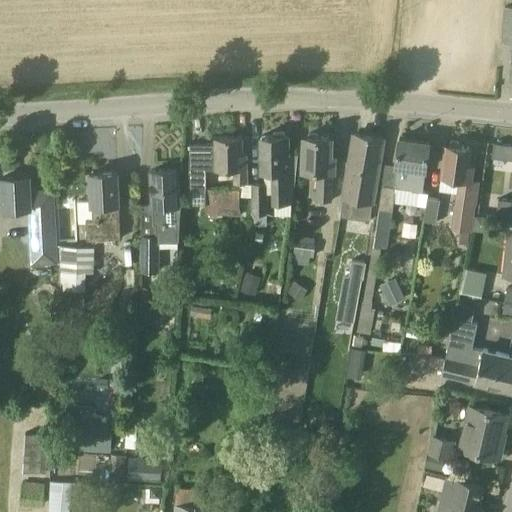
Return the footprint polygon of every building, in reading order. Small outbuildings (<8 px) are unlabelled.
[(511,7),(505,6),(502,41),(511,42),(511,53),(510,79),(511,79),(511,7)] [(288,153),(287,135),(284,135),(284,132),(273,132),(273,135),(261,135),(262,155),(264,155),(265,169),(273,169),(273,181),(273,201),(293,201),(297,153),(288,153)] [(383,138),(354,133),(341,216),(368,221),(372,202),(373,202),(383,138)] [(334,154),(330,154),(331,137),(304,135),(303,169),(317,169),(316,200),(331,200),(332,170),(333,170),(334,154)] [(189,189),(188,207),(238,209),(239,190),(207,189),(207,171),(215,171),(215,168),(234,168),(234,183),(246,183),(246,152),(242,152),(242,136),(215,136),(215,146),(190,145),(189,189)] [(429,142),(399,137),(395,165),(397,166),(394,186),(382,184),(379,207),(392,209),(393,201),(427,207),(428,198),(429,193),(422,192),(429,142)] [(511,144),(493,142),(491,155),(502,157),(502,161),(511,162),(509,174),(510,174),(509,186),(511,186),(511,144)] [(473,164),(469,164),(471,148),(446,144),(441,175),(440,189),(458,192),(453,224),(472,227),(478,180),(471,179),(473,164)] [(177,168),(151,170),(154,223),(156,223),(157,236),(142,236),(141,271),(159,271),(160,241),(178,240),(179,216),(177,168)] [(117,171),(89,173),(91,200),(77,201),(79,223),(86,222),(87,240),(121,238),(117,171)] [(29,176),(1,177),(3,210),(30,208),(33,261),(55,260),(55,249),(48,249),(46,207),(52,207),(52,191),(30,192),(29,176)] [(252,182),(252,213),(267,213),(267,182),(252,182)] [(497,216),(511,218),(511,200),(499,199),(497,216)] [(393,211),(379,209),(374,245),(388,247),(393,211)] [(467,245),(470,230),(461,229),(459,247),(464,247),(464,244),(467,245)] [(316,243),(296,240),(293,253),(313,257),(316,243)] [(381,248),(372,246),(363,299),(362,299),(357,331),(371,333),(375,309),(371,308),(381,248)] [(94,248),(61,247),(59,272),(60,272),(59,289),(85,290),(86,273),(94,273),(94,248)] [(344,274),(339,299),(358,303),(362,278),(363,278),(365,272),(366,262),(352,259),(350,269),(349,275),(344,274)] [(466,268),(463,292),(484,294),(487,270),(466,268)] [(245,275),(241,290),(256,295),(260,280),(245,275)] [(396,277),(379,285),(389,305),(405,297),(396,277)] [(287,292),(301,300),(308,289),(294,280),(287,292)] [(511,287),(507,287),(503,312),(511,313),(511,287)] [(213,309),(192,305),(190,315),(211,319),(213,309)] [(511,355),(483,349),(483,350),(472,347),(478,323),(454,317),(441,374),(511,390),(511,355)] [(261,327),(245,324),(241,345),(258,347),(261,327)] [(432,346),(418,344),(417,353),(431,354),(432,346)] [(352,348),(350,356),(365,359),(367,350),(361,349),(352,348)] [(503,441),(500,440),(507,413),(470,405),(460,447),(499,457),(503,441)] [(66,414),(65,449),(111,451),(113,416),(66,414)] [(113,429),(113,438),(123,438),(123,430),(113,429)] [(135,448),(137,431),(127,430),(125,447),(135,448)] [(49,434),(26,433),(24,471),(46,473),(49,434)] [(453,441),(432,436),(428,452),(449,457),(453,441)] [(445,457),(429,453),(426,466),(442,470),(445,457)] [(109,482),(120,483),(122,454),(111,454),(109,482)] [(163,459),(127,458),(126,480),(161,482),(163,459)] [(46,477),(23,475),(21,506),(44,506),(46,477)] [(445,475),(435,511),(482,511),(484,508),(477,506),(482,484),(463,479),(445,475)] [(70,511),(72,494),(84,495),(84,484),(51,481),(49,511),(70,511)] [(150,497),(160,497),(160,488),(150,487),(150,497)] [(203,511),(204,489),(177,488),(175,511),(203,511)] [(327,511),(338,511),(341,503),(330,501),(327,511)]
